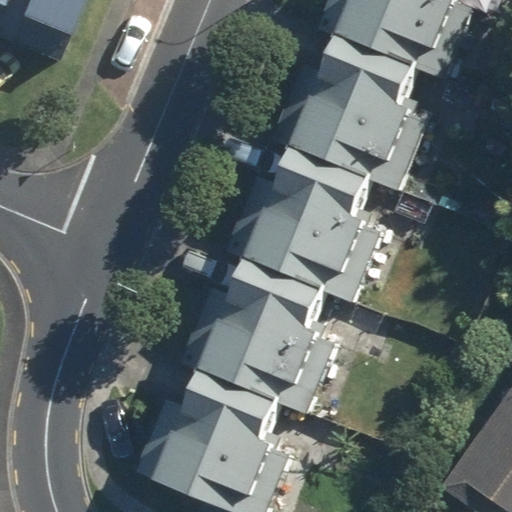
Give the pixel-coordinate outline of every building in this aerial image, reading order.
[(0,0),(0,39),(60,65),(87,0),(0,0)] [(338,0),(326,32),(349,41),(425,71),(452,82),(480,12),(466,7),(468,2),(463,0),(338,0)] [(349,41),(340,63),(416,93),(425,71),(349,41)] [(333,80),(309,71),(280,144),(303,153),(379,184),(407,195),(434,128),(420,122),(422,118),(408,112),(416,93),(340,63),(333,80)] [(303,153),(295,175),(370,205),(379,184),(303,153)] [(287,193),(265,184),(236,255),(259,265),(335,295),(362,306),(389,240),(374,235),(376,230),(363,224),(370,205),(295,175),(287,193)] [(259,265),(250,286),(326,317),(335,295),(259,265)] [(243,304),(220,295),(191,367),(213,376),(289,406),(318,417),(344,352),(330,346),(332,341),(318,336),(326,317),(250,286),(243,304)] [(213,376),(204,397),(280,428),(289,406),(213,376)] [(197,415),(174,406),(145,478),(231,511),(278,511),(298,463),(284,457),(286,452),(272,447),(280,428),(204,397),(197,415)] [(511,511),(511,402),(451,489),(483,511),(511,511)]
